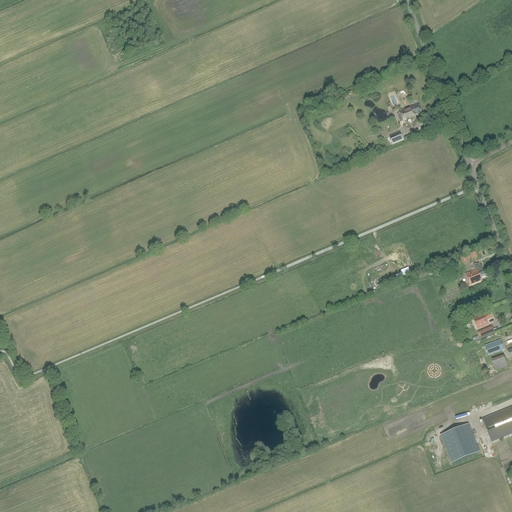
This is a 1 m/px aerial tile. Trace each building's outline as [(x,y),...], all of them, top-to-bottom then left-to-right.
[(400,112),(400,114),(397,115),(400,124),(404,122),(404,124),(416,119),(415,115),(422,113),(419,105),(412,107),(400,112)] [(403,140),(399,132),(389,137),(392,144),(403,140)] [(462,263),(471,260),(468,254),(460,258),(462,263)] [(481,277),(485,276),(482,267),(478,268),(476,264),(473,265),(476,270),(465,274),(470,286),(482,281),(481,277)] [(487,321),(492,318),(489,311),(484,313),(473,318),(477,329),(489,325),(487,321)] [(486,330),(481,332),(477,334),(479,338),(483,337),(488,335),(486,330)] [(489,356),(504,350),(501,341),(485,346),(489,356)] [(492,360),(487,362),(489,367),(494,365),(496,370),(507,365),(503,355),(492,360)] [(511,407),(482,419),(491,442),(511,434),(511,407)] [(469,424),(441,436),(452,464),(480,452),(469,424)]
